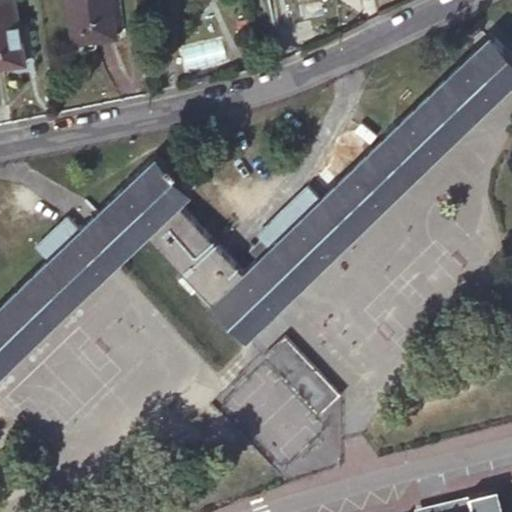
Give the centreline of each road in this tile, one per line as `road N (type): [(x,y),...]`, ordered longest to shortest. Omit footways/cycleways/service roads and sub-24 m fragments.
road 1 (tertiary): [(0,144),(308,66),(452,0)]
road 2 (residential): [(262,511),(335,485),(511,444)]
